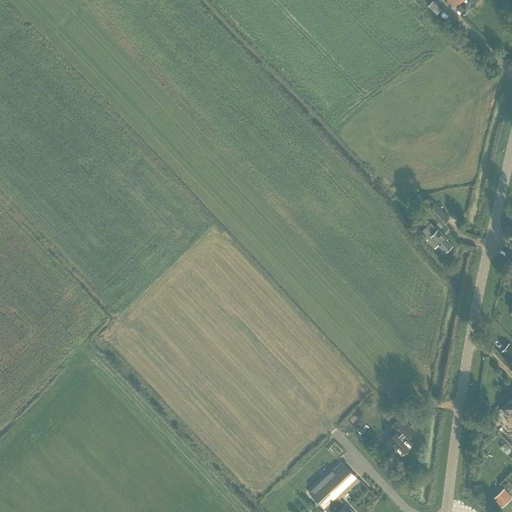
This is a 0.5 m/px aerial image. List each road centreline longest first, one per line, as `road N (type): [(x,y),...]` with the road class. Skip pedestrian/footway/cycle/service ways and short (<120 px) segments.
road 1 (tertiary): [(446,511),(474,309),(511,147)]
road 2 (track): [(240,511),(93,357),(0,448)]
